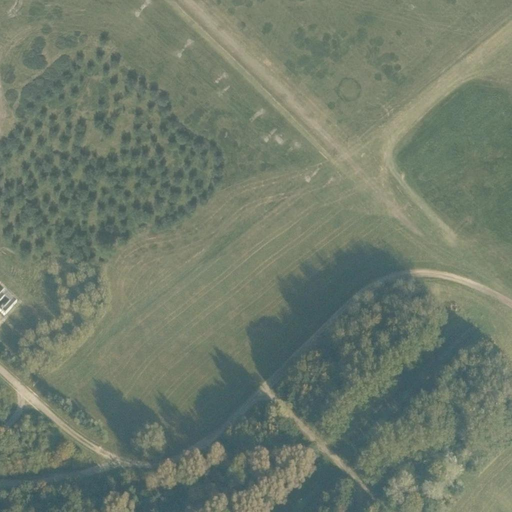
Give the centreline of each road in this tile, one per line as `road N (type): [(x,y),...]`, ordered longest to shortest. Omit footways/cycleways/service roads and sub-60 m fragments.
road 1 (track): [(0,483),(200,443),(384,279),(439,274),(511,304)]
road 2 (track): [(263,386),(392,511)]
road 3 (track): [(112,463),(0,370)]
